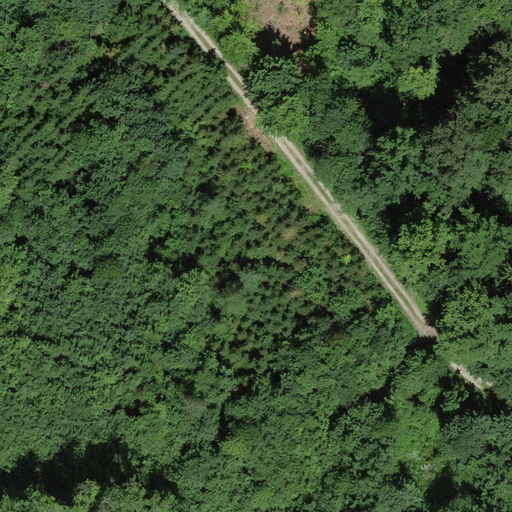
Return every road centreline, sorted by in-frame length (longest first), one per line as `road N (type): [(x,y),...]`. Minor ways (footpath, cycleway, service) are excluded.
road 1 (track): [(163,0),(432,341),(487,395),(511,407)]
road 2 (track): [(307,511),(364,407),(432,341)]
